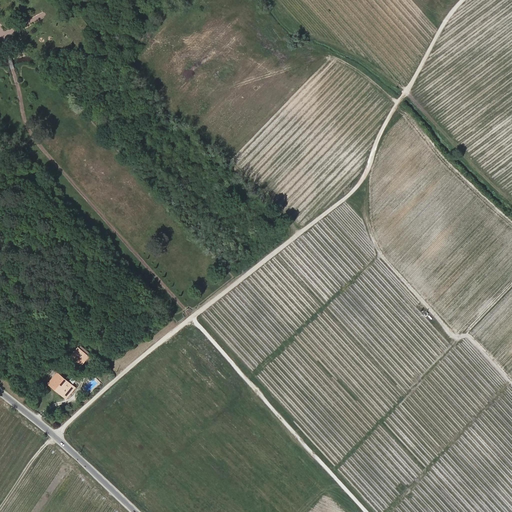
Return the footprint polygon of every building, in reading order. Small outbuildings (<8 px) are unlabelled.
[(8,25),(10,29),(18,23),(15,19),(8,25)] [(83,365),(89,357),(79,348),(72,356),(83,365)] [(55,386),(68,397),(76,387),(59,373),(50,384),(54,387),(55,386)] [(55,386),(54,387),(67,398),(68,397),(55,386)] [(359,446),(357,444),(354,447),(362,454),(366,449),(361,444),(359,446)]
